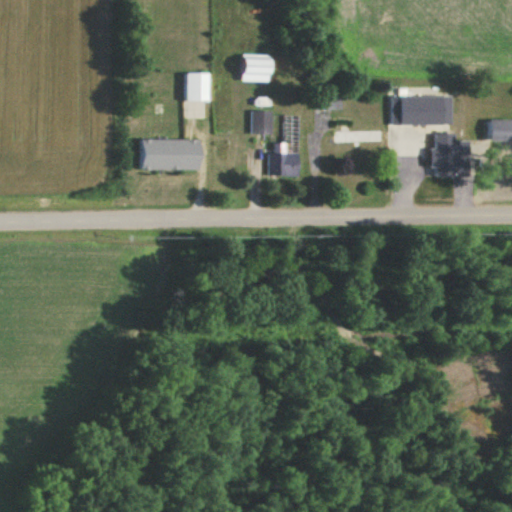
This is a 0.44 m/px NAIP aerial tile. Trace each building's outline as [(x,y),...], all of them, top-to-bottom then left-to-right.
[(205,74),(182,74),(182,103),(205,103),(205,74)] [(337,110),(337,91),(312,91),(312,111),(337,110)] [(388,97),(388,126),(448,127),(448,97),(388,97)] [(268,112),(248,112),(248,137),(268,137),(268,112)] [(484,142),(511,141),(511,120),(484,121),(484,142)] [(379,143),(379,133),(332,133),(332,143),(379,143)] [(427,170),(430,170),(430,178),(450,178),(451,136),(427,136),(427,170)] [(136,171),(194,171),(194,141),(136,141),(136,171)] [(265,178),(295,178),(295,155),(265,155),(265,178)]
